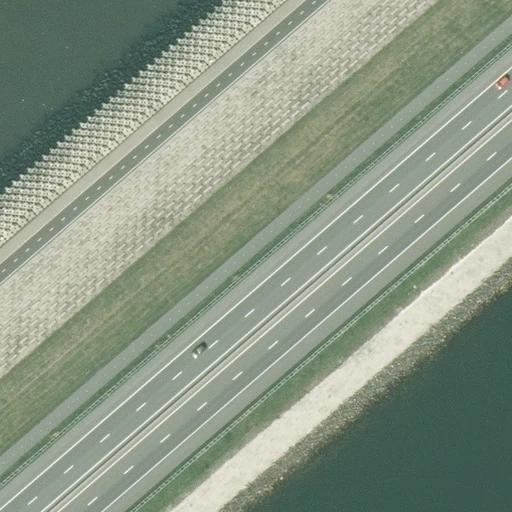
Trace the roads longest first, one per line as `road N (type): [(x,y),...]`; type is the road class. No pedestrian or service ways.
road 1 (motorway): [(511,84),(16,511)]
road 2 (motorway): [(85,511),(511,142)]
